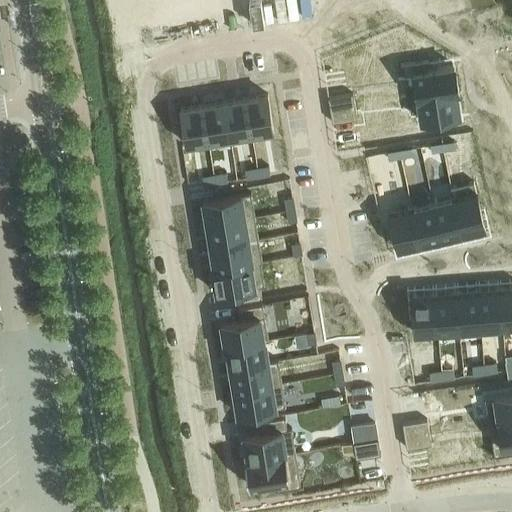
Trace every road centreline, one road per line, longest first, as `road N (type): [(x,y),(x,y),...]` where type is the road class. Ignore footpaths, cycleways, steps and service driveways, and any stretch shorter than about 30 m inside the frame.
road 1 (residential): [(209,511),(136,79),(304,49),(332,252),(387,391),(408,504)]
road 2 (tertiary): [(108,511),(29,0)]
